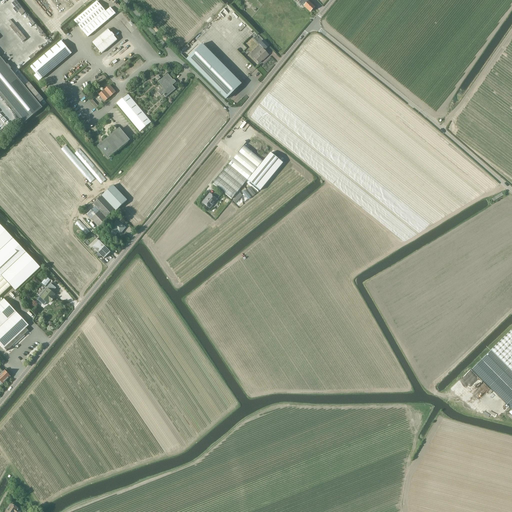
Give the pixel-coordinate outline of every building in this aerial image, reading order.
[(307,0),(301,0),(298,3),(303,7),(303,8),(304,7),(310,13),(311,11),(312,10),(315,7),(308,1),(307,0)] [(74,20),(88,37),(115,14),(110,8),(105,12),(97,1),(74,20)] [(92,43),(101,53),(117,40),(108,30),(92,43)] [(264,40),(259,44),(265,50),(269,46),(264,40)] [(30,67),(41,79),(71,53),(61,41),(30,67)] [(202,44),(186,60),(225,99),(241,84),(202,44)] [(253,58),(259,63),(268,54),(262,49),(253,58)] [(222,64),(235,77),(243,69),(230,55),(222,64)] [(42,108),(7,65),(0,56),(0,94),(24,123),(42,108)] [(172,85),(175,82),(173,80),(168,74),(158,82),(165,90),(162,93),(166,97),(175,89),(172,85)] [(99,95),(105,101),(115,92),(109,86),(99,95)] [(151,122),(128,94),(125,96),(116,104),(140,132),(151,122)] [(99,142),(99,145),(100,146),(100,147),(108,157),(127,140),(119,130),(119,131),(115,127),(112,127),(109,129),(108,133),(112,137),(103,144),(102,143),(102,141),(102,142),(99,142)] [(234,158),(212,184),(231,200),(247,180),(260,191),(283,163),(270,153),(263,162),(247,149),(249,147),(245,144),(243,147),(234,158)] [(113,186),(93,204),(95,206),(87,214),(99,228),(108,220),(106,218),(115,209),(116,211),(127,201),(113,186)] [(208,195),(202,203),(204,205),(204,206),(206,207),(207,207),(209,209),(215,201),(218,198),(219,196),(214,193),(213,194),(211,197),(208,195)] [(503,195),(501,193),(492,198),(494,201),(503,195)] [(106,233),(112,238),(117,232),(120,234),(125,228),(119,222),(121,219),(117,216),(114,219),(116,221),(106,233)] [(0,277),(1,276),(15,291),(40,268),(0,224),(0,277)] [(90,245),(104,258),(110,252),(97,239),(90,245)] [(43,303),(44,303),(45,303),(46,302),(47,303),(49,301),(51,302),(54,298),(52,296),(54,294),(52,292),(55,288),(50,284),(46,288),(48,289),(41,298),(43,300),(43,301),(43,302),(43,303)] [(0,343),(7,351),(28,331),(26,328),(28,325),(3,299),(0,302),(0,343)] [(511,329),(491,351),(511,372),(511,329)] [(0,384),(1,385),(2,383),(2,384),(10,376),(5,371),(4,372),(0,367),(0,384)]
